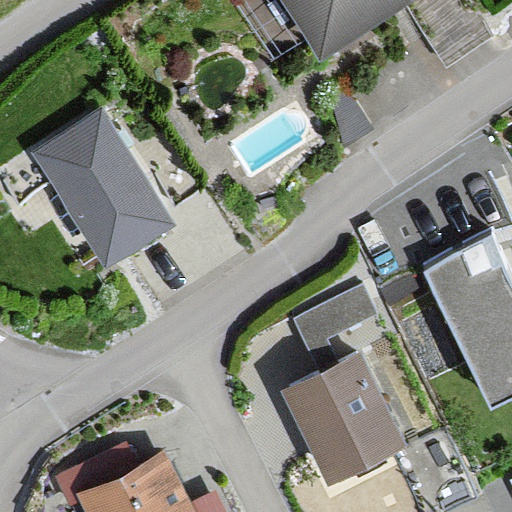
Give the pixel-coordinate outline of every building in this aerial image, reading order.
[(403,0),(250,0),(284,50),(315,29),(329,50),(403,0)] [(176,210),(99,100),(26,151),(103,260),(176,210)] [(511,392),(511,272),(492,236),(425,272),(494,402),(511,392)] [(353,284),(291,319),(308,349),(369,314),(353,284)] [(406,442),(359,352),(286,390),(334,480),(406,442)] [(192,511),(157,450),(77,496),(86,511),(192,511)]
